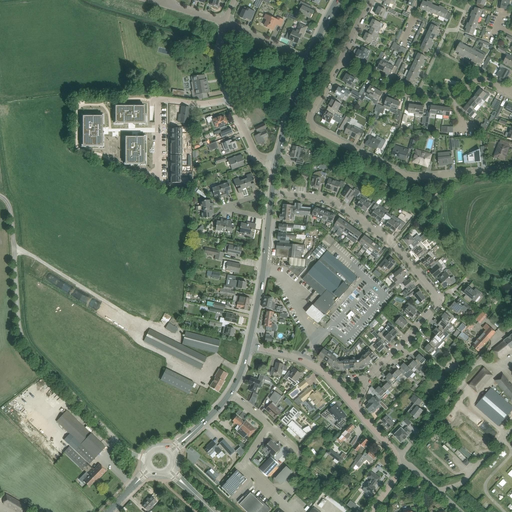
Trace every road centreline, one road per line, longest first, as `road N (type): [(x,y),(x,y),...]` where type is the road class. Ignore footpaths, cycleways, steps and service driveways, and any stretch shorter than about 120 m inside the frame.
road 1 (unclassified): [(147,459),(123,447),(24,342),(10,213),(0,196)]
road 2 (residential): [(310,121),(398,174),(511,170)]
road 3 (residential): [(442,303),(378,232),(322,200),(271,192)]
road 4 (residential): [(509,94),(481,78),(456,101),(436,99),(341,60)]
road 5 (residential): [(396,460),(500,336)]
road 6 (unknown): [(119,140),(127,160),(161,162),(164,101),(131,103)]
road 7 (secondary): [(248,344),(269,218)]
